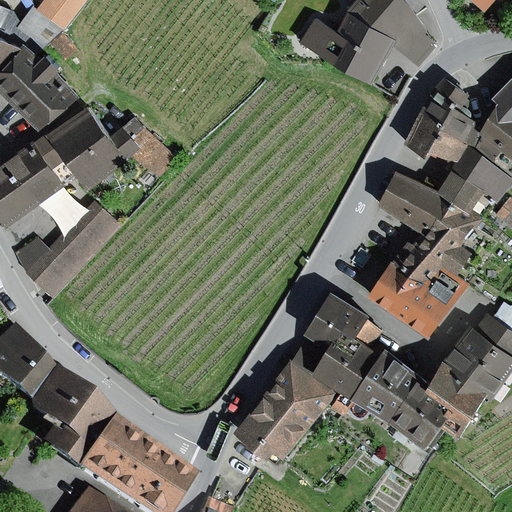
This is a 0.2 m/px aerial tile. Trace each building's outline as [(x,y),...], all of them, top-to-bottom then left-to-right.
[(0,0),(0,34),(9,39),(27,15),(0,6),(0,0)] [(88,0),(44,0),(38,8),(66,30),(88,0)] [(414,6),(407,0),(357,0),(349,9),(398,38),(395,44),(420,64),(435,47),(414,6)] [(474,0),(484,9),(492,0),(474,0)] [(338,30),(317,18),(302,40),(373,84),(395,44),(398,38),(349,9),(338,30)] [(9,39),(0,34),(0,72),(26,46),(9,39)] [(26,46),(0,72),(0,88),(41,129),(80,96),(58,75),(62,70),(44,52),(38,58),(26,46)] [(444,77),(423,111),(469,145),(474,149),(485,126),(463,105),(471,93),(444,77)] [(511,78),(493,98),(498,102),(511,113),(511,78)] [(511,113),(498,102),(485,126),(474,149),(511,177),(511,176),(511,113)] [(92,103),(49,133),(79,173),(92,187),(132,155),(161,174),(179,159),(135,117),(113,134),(92,103)] [(469,145),(423,111),(405,142),(456,165),(469,145)] [(49,133),(0,164),(0,215),(7,226),(79,173),(49,133)] [(474,149),(469,145),(456,165),(439,192),(455,200),(473,211),(475,208),(484,214),(492,201),(497,204),(511,183),(511,177),(474,149)] [(397,172),(380,203),(418,229),(429,236),(455,200),(439,192),(397,172)] [(511,199),(511,198),(497,214),(511,227),(511,199)] [(38,237),(17,252),(28,272),(43,257),(70,283),(123,224),(94,200),(51,247),(38,237)] [(418,229),(394,261),(423,279),(445,266),(458,275),(473,252),(462,246),(484,218),(473,211),(455,200),(429,236),(418,229)] [(70,283),(43,257),(28,272),(54,298),(70,283)] [(423,279),(394,261),(369,296),(430,339),(470,284),(458,275),(445,266),(423,279)] [(331,294),(306,335),(330,350),(344,328),(358,337),(370,318),(331,294)] [(511,329),(489,313),(478,329),(511,353),(511,329)] [(385,331),(370,318),(358,337),(364,341),(372,346),(385,331)] [(54,369),(15,326),(0,339),(0,377),(31,404),(54,369)] [(511,369),(511,353),(478,329),(474,327),(446,360),(489,392),(495,396),(511,369)] [(306,335),(291,359),(313,375),(314,373),(344,391),(332,409),(344,415),(353,398),(375,362),(358,350),(364,341),(358,337),(344,328),(330,350),(306,335)] [(423,374),(383,349),(375,362),(353,398),(391,421),(419,380),(423,374)] [(313,375),(291,359),(236,431),(278,466),(337,392),(313,375)] [(489,392),(446,360),(428,388),(452,405),(440,423),(447,429),(460,438),(489,392)] [(114,417),(54,369),(31,404),(28,408),(53,430),(40,445),(74,470),(114,417)] [(452,405),(428,388),(419,380),(391,421),(426,445),(428,441),(435,446),(447,429),(440,423),(452,405)] [(114,417),(74,470),(139,511),(172,511),(195,475),(114,417)] [(121,511),(85,489),(68,511),(121,511)] [(231,511),(233,509),(207,497),(200,511),(231,511)] [(27,511),(14,501),(5,511),(27,511)]
